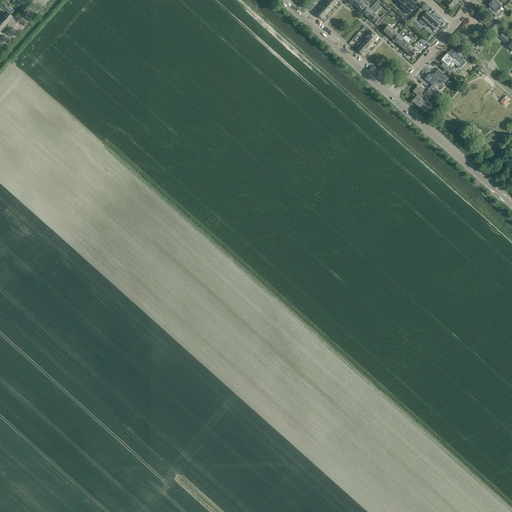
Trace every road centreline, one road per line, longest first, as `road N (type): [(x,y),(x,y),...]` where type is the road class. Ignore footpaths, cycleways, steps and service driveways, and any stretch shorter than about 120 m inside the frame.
road 1 (tertiary): [(511,205),(391,98)]
road 2 (tertiary): [(391,98),(280,0)]
